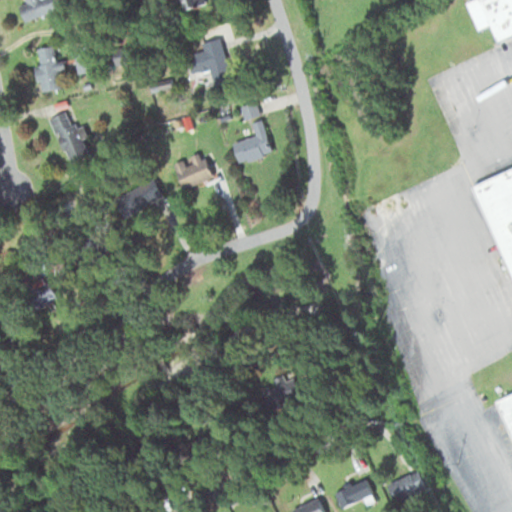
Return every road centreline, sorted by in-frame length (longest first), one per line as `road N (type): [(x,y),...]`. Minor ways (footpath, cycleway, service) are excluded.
road 1 (residential): [(0,388),(82,351),(185,262),(295,222),(313,192)]
road 2 (residential): [(182,511),(380,424)]
road 3 (residential): [(271,0),(298,80),(313,192)]
